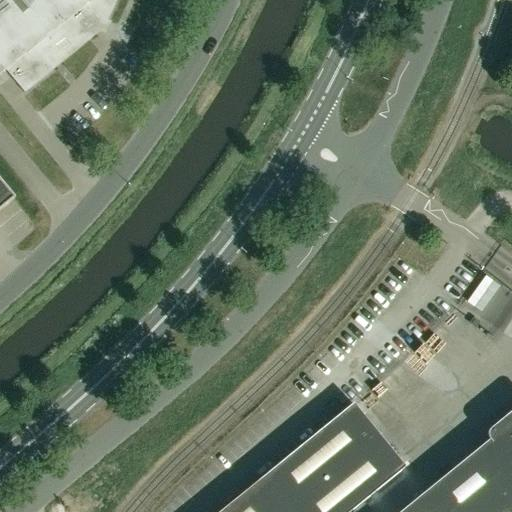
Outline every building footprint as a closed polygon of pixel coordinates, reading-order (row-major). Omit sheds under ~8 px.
[(0,0),(0,75),(6,70),(25,92),(53,70),(50,67),(87,36),(90,39),(100,31),(102,32),(116,0),(0,0)] [(0,208),(13,198),(0,182),(0,208)] [(496,282),(479,307),(493,317),(510,292),(496,282)] [(350,511),(405,468),(353,404),(220,511),(350,511)] [(511,511),(511,411),(490,430),(489,431),(488,432),(487,433),(487,435),(487,436),(487,438),(488,439),(489,440),(401,511),(511,511)]
